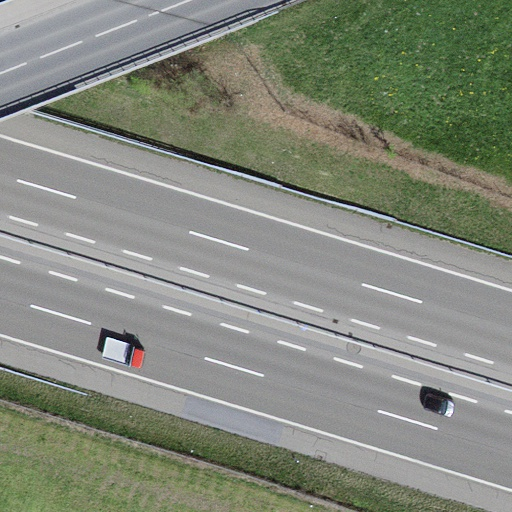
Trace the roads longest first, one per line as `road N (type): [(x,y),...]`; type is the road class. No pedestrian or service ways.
road 1 (motorway): [(511,327),(0,173)]
road 2 (motorway): [(0,300),(511,453)]
road 3 (secondary): [(0,74),(194,0)]
